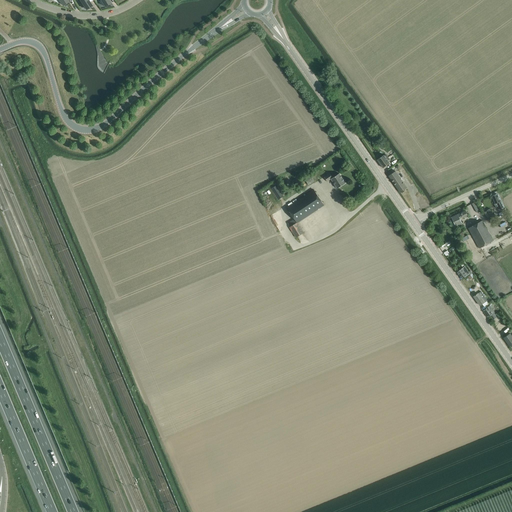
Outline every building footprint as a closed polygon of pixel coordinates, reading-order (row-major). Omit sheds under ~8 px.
[(80,0),(82,3),(80,4),(82,8),(84,6),(86,9),(92,6),(89,2),(89,1),(91,0),(80,0)] [(365,131),(372,127),(370,123),(363,128),(365,131)] [(385,156),(384,155),(381,157),(377,160),(383,168),(387,165),(390,163),(388,161),(390,159),(386,155),(385,156)] [(400,192),(407,187),(395,171),(388,175),(400,192)] [(332,177),(329,173),(324,177),(327,181),(331,179),(337,188),(345,183),(339,173),(332,177)] [(308,185),(314,181),(311,176),(305,179),(308,185)] [(279,199),(283,196),(276,185),(272,188),(279,199)] [(288,208),(295,219),(297,223),(324,205),(314,190),(288,208)] [(497,194),(492,196),(494,201),(495,204),(494,204),(496,208),(497,208),(499,211),(500,211),(500,209),(503,207),(499,198),(497,194)] [(476,201),(472,203),(472,204),(476,212),(481,209),(477,201),(476,201)] [(451,217),(456,226),(462,223),(460,219),(460,218),(462,217),(462,218),(468,215),(466,211),(451,217)] [(297,223),(295,219),(288,223),(291,227),(290,227),(296,238),(303,233),(297,223)] [(482,220),(468,228),(479,248),(493,241),(482,220)] [(461,268),(457,271),(462,279),(466,276),(470,274),(472,273),(470,270),(469,272),(465,266),(461,268)] [(480,305),(484,302),(481,298),(484,296),(480,291),(478,293),(474,296),(480,305)] [(497,316),(491,308),(494,307),(492,304),(487,307),(483,310),(488,317),(490,315),(493,319),(497,316)] [(507,335),(503,338),(509,346),(511,349),(511,348),(511,335),(510,333),(507,335)]
